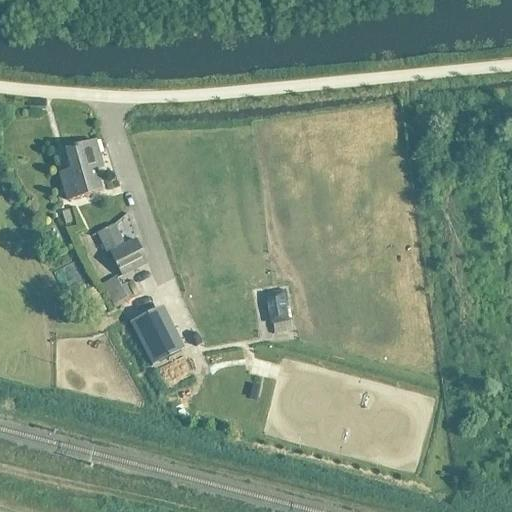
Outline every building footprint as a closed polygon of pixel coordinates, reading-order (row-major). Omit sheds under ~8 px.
[(67,201),(101,191),(95,170),(102,168),(95,141),(65,150),(71,170),(59,174),(67,201)] [(115,224),(96,234),(107,254),(110,252),(122,276),(147,262),(135,238),(125,244),(115,224)] [(200,256),(185,258),(186,272),(202,270),(200,256)] [(284,290),(263,295),(268,325),(289,322),(284,290)] [(130,323),(152,366),(180,351),(158,308),(130,323)] [(109,365),(116,378),(127,373),(121,360),(109,365)] [(131,376),(120,382),(135,414),(147,408),(131,376)]
